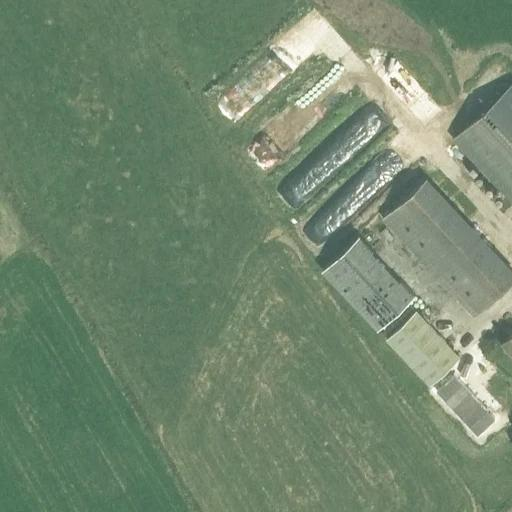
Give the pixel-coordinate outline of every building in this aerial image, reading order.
[(511,82),(452,138),(511,201),(511,82)] [(474,316),(511,281),(511,266),(427,176),(382,217),(474,316)] [(355,238),(318,273),(374,332),(411,297),(355,238)] [(430,384),(461,356),(417,309),(386,337),(430,384)] [(511,334),(502,343),(511,354),(511,334)] [(495,417),(454,373),(436,390),(477,433),(495,417)]
